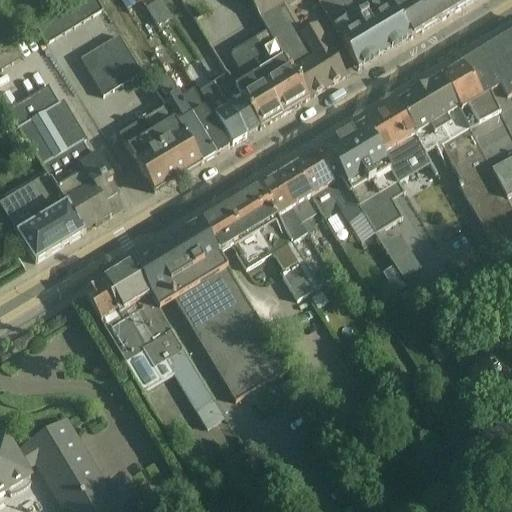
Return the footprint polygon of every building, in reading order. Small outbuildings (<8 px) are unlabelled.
[(448,20),(435,0),(408,0),(395,8),(414,40),(448,20)] [(435,0),(448,20),(481,0),(435,0)] [(387,57),(414,40),(395,8),(367,25),(387,57)] [(387,57),(367,25),(338,43),(357,74),(387,57)] [(309,102),(349,79),(318,27),(279,50),(290,73),(309,102)] [(511,40),(466,67),(486,101),(500,93),(507,105),(511,102),(511,40)] [(82,67),(106,106),(144,83),(120,44),(82,67)] [(461,116),(486,101),(466,67),(441,82),(461,116)] [(286,116),(309,102),(290,73),(268,87),(286,116)] [(461,116),(441,82),(398,107),(417,141),(461,116)] [(120,219),(131,211),(51,87),(6,116),(87,240),(120,219)] [(286,116),(268,87),(243,102),(261,132),(286,116)] [(247,141),(261,132),(243,102),(228,112),(247,141)] [(386,159),(417,141),(398,107),(367,126),(386,159)] [(247,141),(228,112),(213,121),(231,151),(247,141)] [(217,160),(231,151),(213,121),(198,130),(217,160)] [(365,171),(386,159),(367,126),(345,138),(365,171)] [(217,160),(198,130),(184,139),(202,169),(217,160)] [(365,171),(345,138),(323,151),(343,184),(365,171)] [(155,198),(202,169),(184,139),(137,169),(155,198)] [(316,200),(343,184),(323,151),(296,167),(316,200)] [(316,200),(296,167),(278,178),(298,211),(316,200)] [(282,220),(298,211),(278,178),(262,187),(282,220)] [(282,220),(262,187),(233,203),(252,236),(272,225),(282,220)] [(272,225),(252,236),(233,203),(205,220),(200,223),(220,258),(225,255),(230,252),(244,275),(270,260),(296,305),(313,295),(272,225)] [(36,267),(84,239),(66,209),(18,237),(36,267)] [(126,223),(101,238),(106,246),(131,232),(126,223)] [(220,258),(200,223),(128,266),(147,299),(158,317),(175,307),(237,412),(254,402),(292,380),(220,258)] [(121,315),(147,299),(128,266),(102,282),(121,315)] [(121,315),(102,282),(81,294),(100,327),(121,315)] [(134,511),(117,482),(105,489),(68,426),(18,455),(6,435),(0,438),(0,505),(36,484),(53,511),(134,511)]
